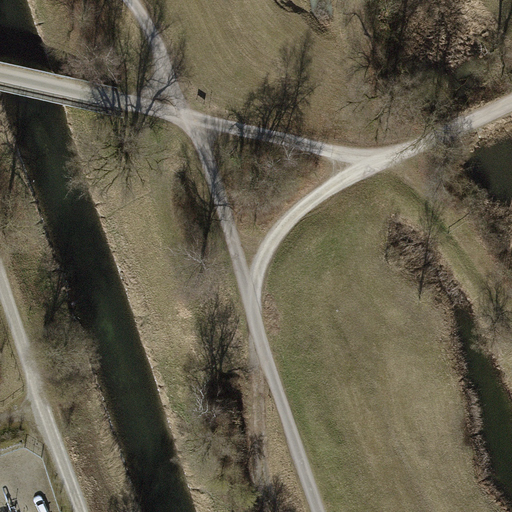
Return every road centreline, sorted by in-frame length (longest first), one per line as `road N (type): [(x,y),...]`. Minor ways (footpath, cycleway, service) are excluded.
road 1 (track): [(131,0),(188,116),(388,161),(511,101)]
road 2 (unclassified): [(319,511),(188,116)]
road 3 (track): [(0,281),(80,511)]
road 4 (track): [(388,161),(332,187),(285,222),(260,261),(253,303)]
road 5 (track): [(388,161),(445,211),(511,308)]
road 6 (unclassified): [(0,74),(188,116)]
